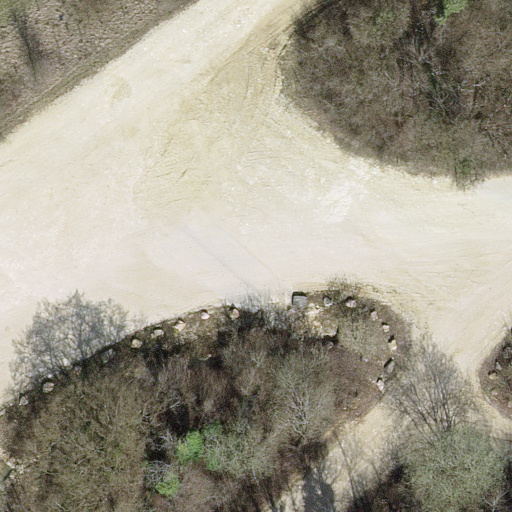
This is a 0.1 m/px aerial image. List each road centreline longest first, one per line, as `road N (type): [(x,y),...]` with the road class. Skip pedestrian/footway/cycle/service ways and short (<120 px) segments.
road 1 (track): [(511,241),(458,248),(32,177)]
road 2 (track): [(0,201),(272,0)]
road 3 (track): [(295,511),(433,370),(458,248)]
